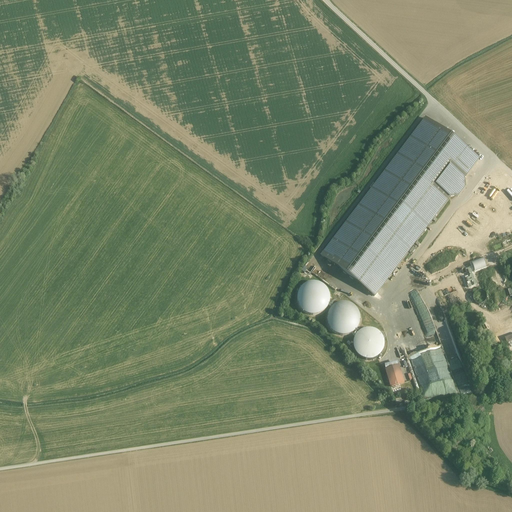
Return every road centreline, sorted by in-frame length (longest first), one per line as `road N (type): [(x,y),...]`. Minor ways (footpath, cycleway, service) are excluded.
road 1 (unclassified): [(511,393),(0,469)]
road 2 (track): [(326,0),(511,173)]
road 3 (track): [(494,157),(402,283)]
